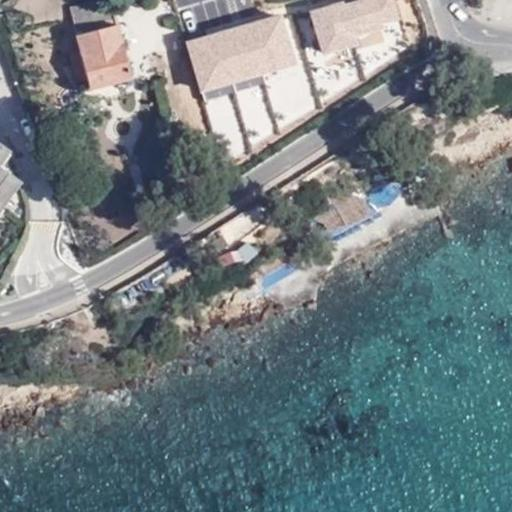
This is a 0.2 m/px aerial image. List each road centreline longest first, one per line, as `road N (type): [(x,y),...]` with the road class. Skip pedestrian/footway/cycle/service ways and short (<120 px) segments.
road 1 (tertiary): [(0,314),(100,280),(465,39)]
road 2 (unknown): [(0,79),(35,163),(46,301)]
